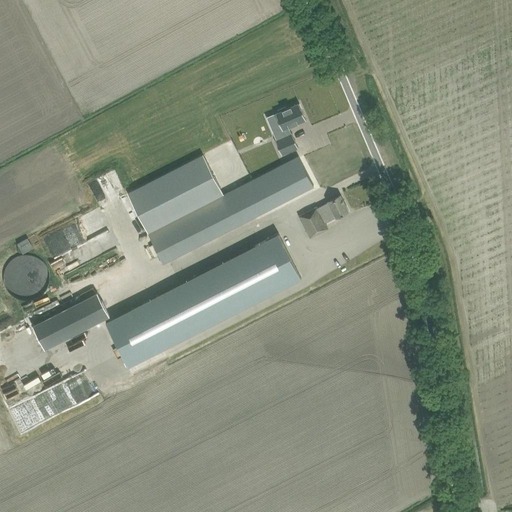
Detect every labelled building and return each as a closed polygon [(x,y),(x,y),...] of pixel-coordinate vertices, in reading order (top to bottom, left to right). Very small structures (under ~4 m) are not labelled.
[(285,135),(275,140),(282,154),(299,147),(292,132),(291,133),(288,127),(306,119),(299,102),(287,108),(286,106),(277,110),(278,112),(275,112),(285,135)] [(249,154),(254,163),(268,155),(263,146),(249,154)] [(128,193),(163,262),(254,215),(239,186),(224,193),(204,154),(128,193)] [(252,179),(239,186),(254,215),(267,208),(314,184),(300,155),(252,179)] [(133,163),(122,167),(126,179),(137,175),(133,163)] [(299,215),(310,237),(328,228),(325,222),(336,216),(336,217),(349,210),(340,194),(328,201),(328,202),(318,207),(317,206),(299,215)] [(133,307),(106,320),(129,365),(155,351),(301,277),(279,232),(133,307)] [(75,262),(62,249),(65,245),(60,241),(54,248),(61,255),(56,260),(68,270),(75,262)] [(14,288),(36,293),(44,261),(24,256),(22,262),(17,261),(13,274),(17,276),(14,288)] [(98,292),(33,324),(44,347),(109,314),(98,292)] [(162,376),(148,383),(157,401),(172,393),(162,376)] [(64,404),(58,392),(77,382),(74,377),(45,391),(54,409),(64,404)]
